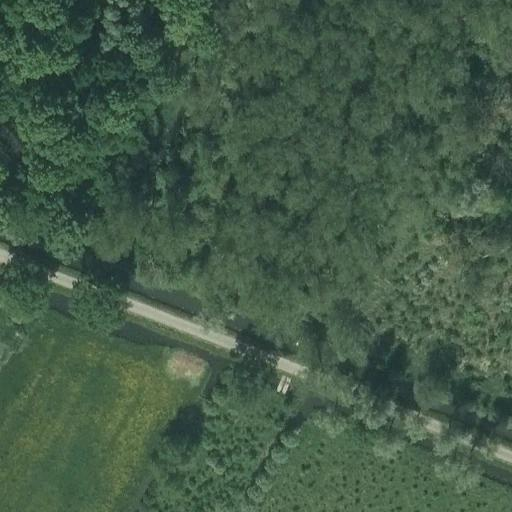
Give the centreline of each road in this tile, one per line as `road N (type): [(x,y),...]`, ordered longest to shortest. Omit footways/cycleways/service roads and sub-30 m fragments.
road 1 (unclassified): [(511,456),(0,256)]
road 2 (track): [(0,411),(35,351),(76,347),(186,386)]
